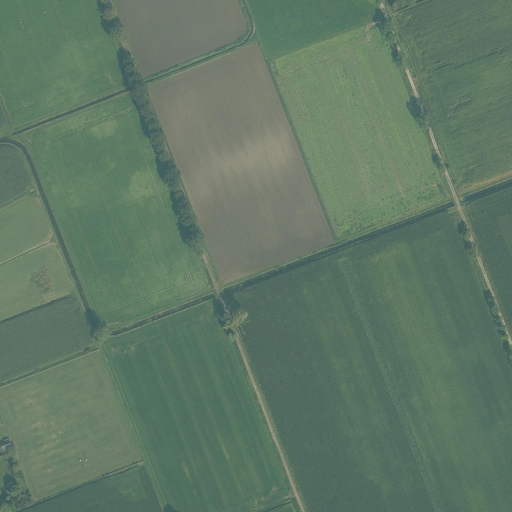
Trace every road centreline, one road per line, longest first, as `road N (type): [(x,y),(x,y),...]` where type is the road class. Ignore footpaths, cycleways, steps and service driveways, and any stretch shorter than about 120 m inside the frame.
road 1 (track): [(107,0),(303,511)]
road 2 (track): [(511,343),(382,0)]
